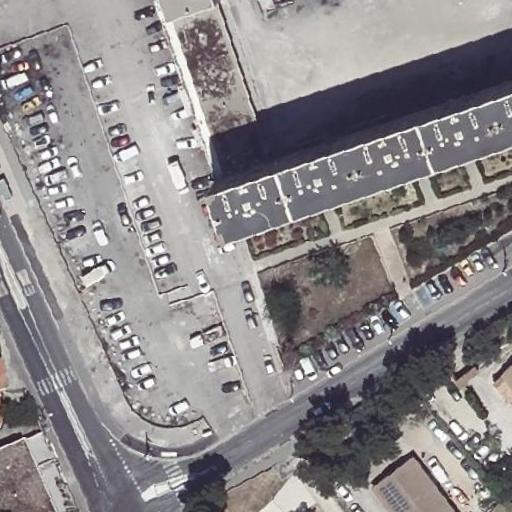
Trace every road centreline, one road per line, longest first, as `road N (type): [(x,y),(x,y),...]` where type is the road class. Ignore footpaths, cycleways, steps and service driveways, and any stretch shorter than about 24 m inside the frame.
road 1 (residential): [(134,506),(511,286)]
road 2 (residential): [(134,506),(0,223)]
road 3 (residential): [(0,287),(101,511)]
